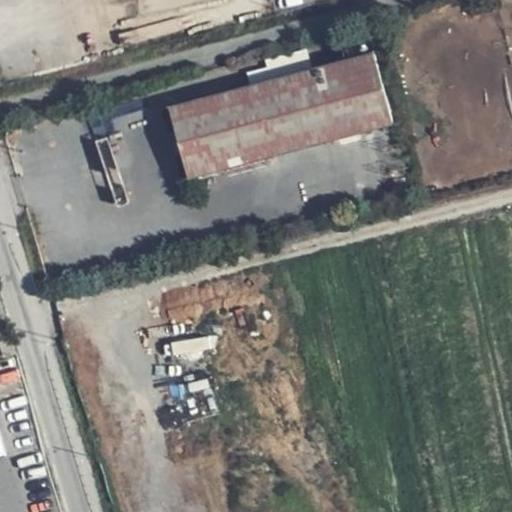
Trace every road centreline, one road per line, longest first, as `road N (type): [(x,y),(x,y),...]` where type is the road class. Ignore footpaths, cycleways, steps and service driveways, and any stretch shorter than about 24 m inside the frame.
road 1 (unclassified): [(26,318),(511,195)]
road 2 (unclassified): [(0,105),(395,0)]
road 3 (unclassified): [(88,511),(26,318)]
